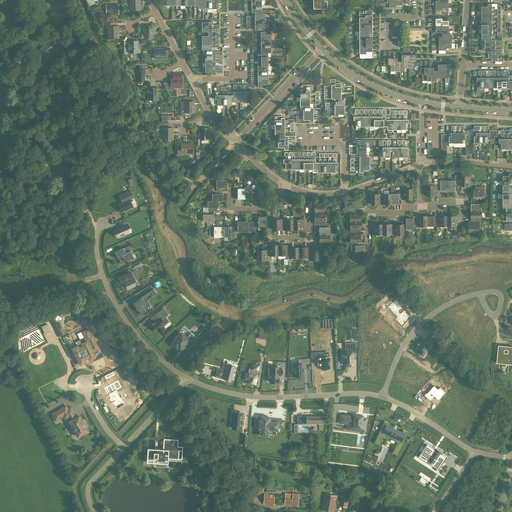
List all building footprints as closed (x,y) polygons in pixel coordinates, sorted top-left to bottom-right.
[(130,0),(130,10),(138,10),(138,2),(140,2),(140,0),(130,0)] [(312,0),(313,9),(326,9),(326,10),(331,10),(331,0),(312,0)] [(118,15),(118,5),(106,5),(106,15),(118,15)] [(114,23),(106,23),(106,28),(109,28),(109,39),(119,39),(119,27),(114,27),(114,23)] [(144,39),(153,39),(153,27),(144,27),(144,39)] [(482,34),(482,38),(485,38),(492,38),(492,41),(495,41),(495,34),(492,34),(492,32),(489,32),(488,34),(482,34)] [(32,56),(40,64),(60,44),(53,37),(32,56)] [(141,45),(141,40),(141,42),(128,42),(128,54),(138,54),(138,53),(141,53),(141,48),(141,45)] [(166,59),(166,49),(154,49),(154,59),(166,59)] [(137,70),(137,82),(137,83),(138,84),(139,85),(140,85),(141,84),(142,84),(142,83),(143,82),(145,82),(145,73),(147,73),(147,70),(142,70),(142,67),(136,67),(136,70),(137,70)] [(170,79),(170,89),(182,89),(182,79),(181,79),(181,73),(172,73),(172,79),(170,79)] [(324,90),(331,90),(335,90),(335,92),(341,92),(341,87),(341,83),(331,82),(331,85),(331,88),(328,88),(328,86),(324,86),(324,90)] [(240,103),(244,103),(245,103),(249,103),(249,92),(247,92),(244,92),(244,89),(246,89),(246,85),(242,85),(242,92),(242,96),(240,96),(240,103)] [(148,89),(148,101),(158,101),(158,89),(148,89)] [(300,93),(300,98),(306,98),(306,95),(310,95),(310,96),(313,95),(313,93),(310,93),(310,90),(306,91),(306,89),(300,89),(300,93)] [(184,103),(180,103),(180,111),(184,111),(184,113),(194,112),(194,102),(184,102),(184,103)] [(161,107),(161,118),(162,118),(162,121),(158,121),(158,125),(168,125),(168,121),(168,117),(173,117),(173,107),(169,107),(168,106),(165,106),(164,107),(161,107)] [(163,128),(163,140),(173,140),(173,128),(163,128)] [(199,128),(199,139),(196,139),(196,145),(200,145),(200,141),(209,141),(209,128),(199,128)] [(465,130),(465,133),(465,140),(474,140),(474,136),(477,136),(477,133),(477,129),(474,129),(472,129),(472,130),(465,130)] [(177,144),(177,149),(177,155),(182,155),(182,154),(193,154),(193,144),(181,144),(177,144)] [(458,175),(458,180),(459,186),(469,186),(469,175),(458,175)] [(438,191),(438,180),(434,180),(434,186),(428,186),(428,196),(438,196),(438,191)] [(448,180),(438,180),(438,191),(448,191),(448,180)] [(458,180),(448,180),(448,191),(459,191),(459,186),(458,180)] [(216,181),(216,191),(222,191),(227,191),(227,181),(216,181)] [(245,199),(245,189),(237,189),(237,184),(234,184),(234,189),(234,199),(245,199)] [(401,189),(401,194),(402,194),(401,199),(402,199),(412,199),(412,189),(405,189),(405,184),(401,184),(401,189)] [(474,190),(474,201),(482,201),(484,201),(484,190),(484,186),(475,186),(475,190),(474,190)] [(265,188),(255,189),(255,199),(265,199),(265,188)] [(255,189),(245,189),(245,199),(255,199),(255,189)] [(381,204),(381,194),(381,189),(379,189),(379,191),(378,191),(378,194),(371,194),(371,204),(381,204)] [(121,202),(118,204),(121,213),(133,208),(130,200),(134,198),(130,191),(118,196),(121,202)] [(212,191),(212,201),(218,201),(222,201),(222,191),(216,191),(212,191)] [(391,194),(381,194),(381,204),(391,204),(391,194)] [(401,194),(391,194),(391,204),(402,204),(402,199),(401,199),(402,194),(401,194)] [(207,201),(207,211),(207,212),(213,211),(213,212),(218,212),(218,201),(212,201),(207,201)] [(344,211),(344,212),(350,212),(350,211),(355,211),(355,201),(345,201),(345,208),(343,208),(343,211),(344,211)] [(471,201),(471,211),(482,211),(482,204),(485,204),(485,201),(484,201),(482,201),(474,201),(471,201)] [(314,204),(314,214),(325,214),(325,204),(314,204)] [(209,227),(213,223),(213,222),(213,212),(213,211),(207,212),(207,211),(203,211),(203,222),(207,222),(207,227),(209,227)] [(350,215),(350,222),(360,222),(360,211),(355,211),(350,211),(350,212),(344,212),(344,215),(350,215)] [(471,211),(471,221),(479,221),(482,221),(482,211),(471,211)] [(314,224),(319,224),(325,224),(325,214),(314,214),(314,224)] [(283,230),(283,215),(283,220),(273,220),(273,230),(283,230)] [(286,215),(283,215),(283,230),(293,230),(293,220),(286,220),(286,215)] [(255,216),(255,221),(255,227),(265,227),(265,216),(255,216)] [(416,226),(426,226),(426,216),(416,216),(416,218),(416,226)] [(426,226),(437,226),(437,216),(426,216),(426,226)] [(437,226),(447,226),(447,216),(437,216),(437,226)] [(447,216),(447,226),(454,226),(454,229),(455,230),(457,230),(457,226),(457,216),(447,216)] [(416,229),(416,226),(416,218),(406,218),(406,229),(416,229)] [(304,220),(293,220),(293,230),(304,230),(304,220)] [(234,221),(234,227),(234,232),(245,232),(245,221),(234,221)] [(255,221),(245,221),(245,232),(255,232),(255,227),(255,221)] [(471,221),(469,221),(469,232),(479,232),(479,221),(471,221)] [(346,232),(360,232),(360,222),(350,222),(350,232),(346,232)] [(209,227),(209,234),(211,236),(214,236),(214,237),(224,237),(224,227),(217,227),(214,227),(213,223),(209,227)] [(319,224),(319,235),(330,235),(330,224),(325,224),(319,224)] [(382,235),(383,224),(372,224),(372,235),(382,235)] [(393,224),(383,224),(382,235),(393,235),(393,224)] [(403,224),(393,224),(393,235),(403,235),(403,224)] [(127,234),(128,233),(127,229),(127,228),(126,228),(125,225),(114,229),(118,238),(127,234)] [(224,227),(224,237),(228,237),(228,240),(231,240),(234,240),(234,237),(234,232),(234,227),(224,227)] [(151,236),(152,236),(154,235),(152,231),(152,230),(144,234),(146,238),(151,236)] [(350,242),(355,242),(360,242),(360,232),(346,232),(346,235),(350,235),(350,242)] [(330,235),(319,235),(319,245),(330,245),(330,235)] [(355,242),(355,252),(365,252),(365,242),(360,242),(355,242)] [(267,245),(268,250),(268,256),(268,260),(271,260),(271,256),(278,256),(278,245),(267,245)] [(288,245),(278,245),(278,256),(285,255),(285,260),(288,260),(288,258),(288,248),(288,245)] [(123,248),(115,252),(118,259),(120,263),(125,261),(134,257),(131,251),(130,251),(128,246),(124,248),(123,248)] [(288,258),(299,258),(299,248),(288,248),(288,258)] [(309,248),(299,248),(299,258),(305,258),(305,260),(309,260),(309,258),(309,250),(309,248)] [(268,250),(257,250),(257,261),(268,261),(268,260),(268,256),(268,250)] [(319,250),(309,250),(309,258),(309,260),(319,260),(319,250)] [(490,281),(496,280),(494,266),(490,266),(490,264),(483,265),(484,273),(479,273),(479,270),(474,271),(476,278),(480,278),(480,281),(490,280),(490,281)] [(128,290),(135,286),(133,282),(135,281),(129,269),(124,271),(125,274),(120,277),(119,277),(121,282),(124,281),(128,290)] [(425,299),(430,309),(446,301),(444,298),(459,291),(453,278),(440,284),(437,277),(427,282),(433,295),(425,299)] [(144,296),(132,304),(135,308),(136,308),(137,310),(140,315),(146,311),(142,305),(147,301),(144,296)] [(476,298),(476,299),(462,306),(461,307),(461,308),(461,309),(461,310),(463,313),(466,311),(470,316),(474,318),(474,320),(479,318),(481,309),(475,308),(474,305),(477,304),(478,303),(478,302),(478,301),(476,298)] [(391,311),(389,314),(395,320),(398,323),(397,325),(403,331),(404,329),(404,328),(403,327),(405,325),(406,326),(407,325),(409,322),(405,317),(404,317),(403,318),(400,315),(404,311),(401,308),(400,308),(398,310),(395,307),(391,311)] [(152,324),(152,325),(151,326),(156,332),(157,331),(159,334),(164,330),(165,329),(163,326),(166,324),(162,320),(168,315),(164,308),(156,314),(159,319),(157,321),(156,322),(154,323),(152,324)] [(50,331),(46,324),(41,326),(44,334),(50,331)] [(199,334),(202,337),(210,329),(207,327),(199,334)] [(82,332),(85,338),(81,340),(83,343),(82,344),(78,347),(78,346),(72,348),(81,364),(86,362),(84,359),(89,357),(90,359),(95,357),(90,347),(96,343),(92,334),(91,335),(88,329),(82,332)] [(387,343),(397,333),(394,329),(388,335),(384,330),(382,332),(381,331),(377,335),(381,339),(382,338),(387,343)] [(183,343),(184,344),(187,341),(192,345),(197,339),(191,333),(186,338),(179,332),(173,339),(174,340),(171,344),(175,348),(176,347),(179,349),(182,346),(181,346),(183,343)] [(341,352),(341,360),(343,360),(343,365),(352,365),(352,348),(355,348),(355,343),(349,343),(349,352),(341,352)] [(424,348),(415,357),(419,360),(418,361),(421,364),(427,357),(430,353),(429,353),(434,347),(432,346),(428,352),(424,348)] [(499,352),(499,353),(500,353),(502,353),(501,356),(500,355),(499,361),(511,362),(511,347),(504,346),(500,346),(499,346),(499,347),(499,352)] [(322,353),(317,354),(317,358),(317,365),(321,365),(322,370),(329,369),(329,362),(330,362),(330,357),(329,357),(329,356),(323,357),(322,353)] [(302,364),(294,364),(294,377),(303,376),(303,368),(306,368),(306,359),(302,359),(302,364)] [(268,374),(268,379),(270,379),(270,381),(279,382),(279,377),(281,377),(281,373),(285,374),(285,362),(281,362),(280,368),(270,367),(270,374),(268,374)] [(252,374),(248,373),(245,373),(244,379),(248,379),(247,383),(255,384),(256,381),(257,376),(257,370),(258,370),(259,365),(253,365),(252,369),(252,374)] [(217,368),(216,371),(220,372),(219,378),(230,382),(234,367),(228,366),(227,371),(217,368)] [(424,391),(422,393),(425,396),(425,395),(429,399),(433,395),(437,399),(440,396),(444,391),(439,386),(437,388),(433,384),(425,392),(424,391)] [(112,401),(114,405),(115,405),(116,407),(123,404),(121,401),(122,401),(115,388),(107,392),(109,396),(108,397),(111,402),(112,401)] [(451,403),(449,400),(444,406),(447,408),(445,410),(447,413),(448,412),(451,414),(452,413),(453,414),(457,410),(456,409),(458,406),(453,401),(451,403)] [(87,431),(84,426),(85,426),(83,421),(82,421),(79,416),(76,418),(71,407),(68,409),(66,406),(52,414),(56,420),(63,416),(65,419),(69,417),(71,421),(69,422),(78,437),(87,431)] [(465,421),(461,425),(465,430),(466,428),(467,429),(474,422),(469,417),(472,413),(468,410),(462,417),(465,421)] [(233,412),(232,426),(241,427),(242,420),(244,420),(245,414),(240,414),(240,413),(233,412)] [(326,425),(326,414),(304,414),(304,416),(297,416),(297,423),(304,423),(304,425),(318,425),(318,431),(323,431),(323,425),(326,425)] [(355,417),(349,416),(348,419),(345,419),(345,423),(348,424),(347,426),(359,428),(359,429),(361,430),(361,431),(365,431),(366,421),(364,421),(364,418),(362,418),(362,416),(355,415),(355,417)] [(262,416),(262,418),(256,418),(256,425),(259,425),(259,429),(261,429),(260,435),(268,436),(268,434),(269,429),(276,430),(277,430),(278,428),(278,427),(280,427),(280,424),(281,420),(273,420),(270,419),(270,418),(270,417),(262,416)] [(384,421),(374,443),(379,446),(385,434),(399,440),(393,452),(399,455),(409,433),(403,430),(402,433),(389,427),(390,424),(384,421)] [(163,449),(158,449),(158,450),(148,449),(147,462),(168,464),(168,458),(182,459),(183,447),(178,446),(178,440),(164,439),(163,449)] [(422,453),(421,453),(429,458),(427,461),(437,467),(436,467),(440,469),(447,457),(443,454),(442,455),(441,454),(442,452),(437,449),(436,450),(434,449),(427,444),(427,445),(422,453)] [(425,485),(427,480),(421,476),(419,481),(425,485)] [(254,491),(263,492),(264,483),(255,482),(254,491)] [(424,495),(408,484),(405,488),(405,489),(414,496),(409,503),(414,506),(412,508),(414,510),(416,507),(418,504),(417,503),(419,500),(420,501),(422,498),(424,495)] [(292,494),(285,494),(284,505),(297,506),(299,494),(292,493),(292,494)] [(274,495),(264,494),(263,504),(274,506),(274,495)] [(334,511),(337,496),(324,494),(322,510),(333,511),(334,511)] [(340,496),(338,505),(347,507),(349,498),(340,496)]
